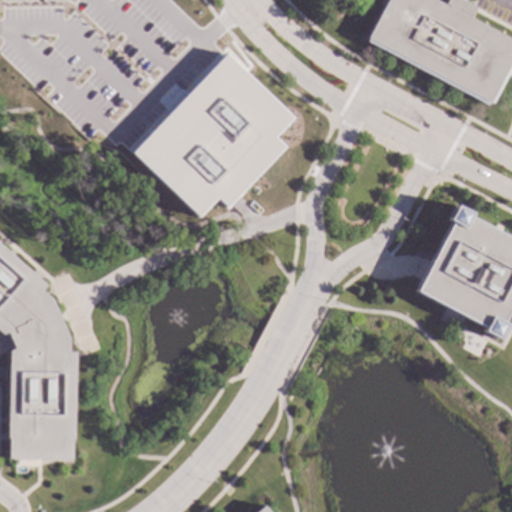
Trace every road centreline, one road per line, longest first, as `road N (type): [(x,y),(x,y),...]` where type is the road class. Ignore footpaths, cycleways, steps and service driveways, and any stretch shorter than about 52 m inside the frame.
road 1 (residential): [(154,511),(213,464),(316,282)]
road 2 (residential): [(239,1),(265,48),(304,81),(430,151)]
road 3 (residential): [(373,90),(314,198),(316,282)]
road 4 (residential): [(316,282),(377,246),(430,151)]
road 5 (residential): [(373,90),(239,1)]
road 6 (residential): [(511,164),(373,90)]
